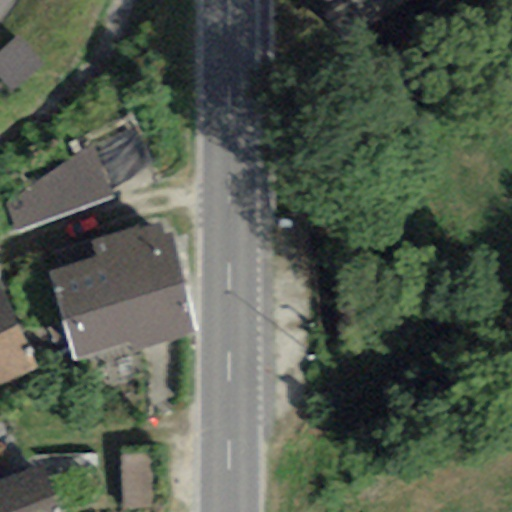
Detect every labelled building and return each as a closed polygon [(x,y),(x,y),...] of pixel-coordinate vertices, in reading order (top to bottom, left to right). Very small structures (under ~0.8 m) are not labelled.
[(319,0),(345,46),(430,0),(319,0)] [(29,41),(0,63),(0,78),(14,96),(51,68),(29,41)] [(95,142),(1,197),(13,234),(113,193),(95,142)] [(52,265),(77,352),(133,335),(135,342),(197,323),(170,231),(52,265)] [(314,357),(441,350),(437,277),(310,284),(314,357)] [(0,378),(35,363),(0,284),(0,378)] [(0,511),(57,511),(41,470),(0,485),(0,511)]
